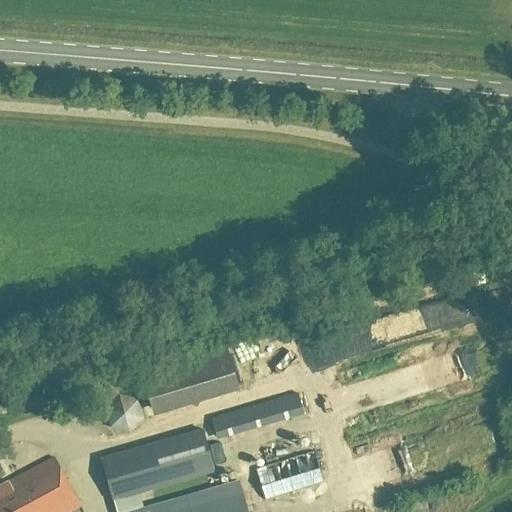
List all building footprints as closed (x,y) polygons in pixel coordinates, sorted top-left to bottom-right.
[(493,361),(511,357),(511,344),(510,336),(489,341),(493,361)] [(155,414),(238,389),(225,345),(142,370),(155,414)] [(420,385),(493,368),(488,346),(415,363),(420,385)] [(131,433),(144,418),(138,397),(120,394),(110,384),(96,399),(105,408),(110,428),(131,433)] [(216,437),(304,411),(297,393),(211,418),(216,437)] [(396,423),(408,471),(445,463),(434,414),(396,423)] [(457,448),(472,443),(467,427),(452,431),(457,448)] [(101,458),(116,511),(124,511),(141,507),(137,494),(214,471),(202,429),(101,458)] [(259,499),(317,480),(306,446),(248,466),(259,499)] [(376,487),(377,452),(355,452),(354,486),(376,487)] [(0,511),(68,511),(80,506),(54,457),(8,482),(9,482),(0,486),(0,511)] [(247,511),(238,481),(131,511),(247,511)]
